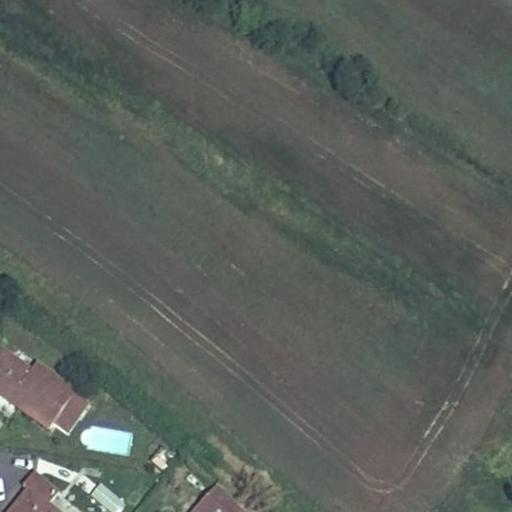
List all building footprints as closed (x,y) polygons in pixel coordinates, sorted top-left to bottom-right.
[(0,428),(33,451),(54,420),(13,391),(6,400),(0,395),(0,428)] [(68,430),(54,420),(33,451),(29,456),(43,466),(68,430)] [(0,428),(0,436),(29,456),(33,451),(0,428)] [(108,511),(116,511),(124,502),(98,481),(87,495),(108,511)] [(0,511),(13,511),(0,502),(0,511)]
